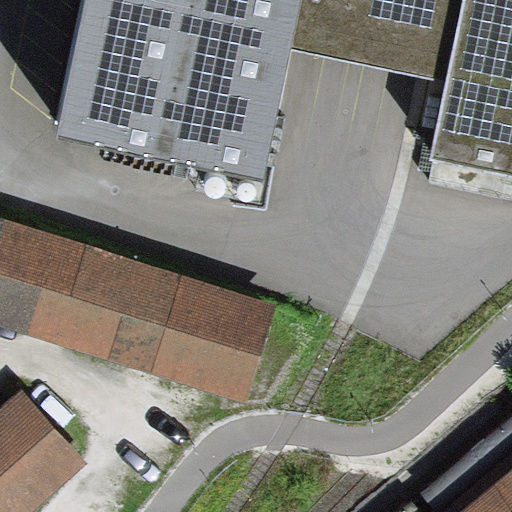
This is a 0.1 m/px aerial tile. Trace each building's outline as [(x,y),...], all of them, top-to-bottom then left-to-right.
[(85,0),(57,135),(262,177),(290,49),(300,0),(85,0)] [(300,0),(290,49),(452,84),(467,0),(300,0)] [(511,173),(511,0),(467,0),(452,84),(439,156),(511,173)] [(0,335),(262,411),(293,305),(0,219),(0,335)] [(0,409),(0,511),(11,511),(72,460),(15,396),(0,409)] [(511,511),(511,453),(442,511),(511,511)]
